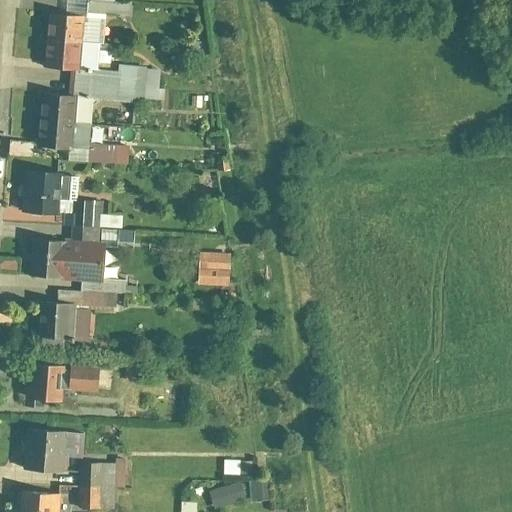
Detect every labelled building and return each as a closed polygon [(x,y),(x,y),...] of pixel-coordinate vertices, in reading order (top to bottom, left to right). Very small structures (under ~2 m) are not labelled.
[(34,0),(29,56),(67,60),(104,64),(106,51),(88,49),(93,0),(99,0),(126,3),(126,0),(34,0)] [(33,76),(26,130),(74,136),(77,110),(81,83),(151,92),(156,55),(106,51),(104,64),(67,60),(64,81),(33,76)] [(15,160),(10,197),(64,204),(60,232),(90,235),(96,188),(65,184),(67,166),(15,160)] [(21,227),(17,263),(77,269),(76,279),(112,282),(114,262),(86,259),(90,235),(60,232),(21,227)] [(192,283),(224,283),(225,250),(192,250),(192,283)] [(32,316),(77,321),(80,295),(109,298),(112,282),(76,279),(72,289),(35,284),(32,316)] [(25,349),(21,384),(49,387),(50,377),(87,381),(90,356),(25,349)] [(19,414),(15,455),(52,459),(54,444),(68,446),(71,420),(19,414)] [(220,459),(221,472),(236,471),(236,458),(220,459)] [(110,485),(121,485),(121,459),(77,459),(77,506),(110,506),(110,485)] [(6,474),(1,511),(48,511),(51,495),(59,496),(61,481),(6,474)] [(236,480),(205,488),(209,506),(241,499),(236,480)]
